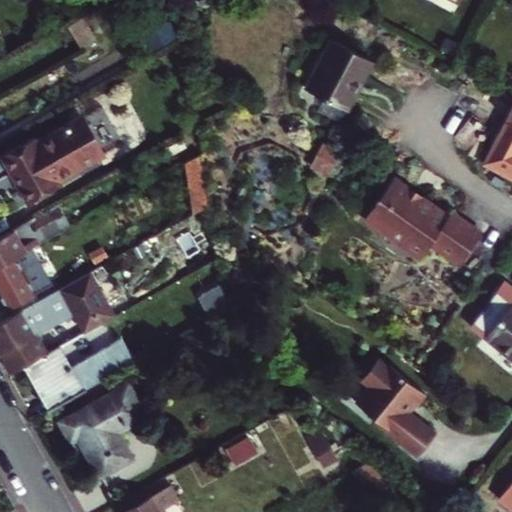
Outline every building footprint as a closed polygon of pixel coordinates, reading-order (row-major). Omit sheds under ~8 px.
[(335,38),(309,87),(349,109),(376,59),(335,38)] [(3,155),(14,174),(21,170),(27,180),(20,184),(25,193),(55,177),(54,174),(75,162),(76,165),(100,152),(81,119),(38,144),(34,137),(3,155)] [(511,122),(509,120),(485,165),(511,179),(511,122)] [(102,155),(100,152),(76,165),(79,168),(80,168),(82,170),(86,171),(100,163),(101,159),(100,156),(102,155)] [(203,153),(187,162),(196,214),(211,205),(203,153)] [(55,177),(76,165),(75,162),(54,174),(55,177)] [(58,181),(79,168),(76,165),(55,177),(58,181)] [(21,170),(14,174),(20,184),(27,180),(21,170)] [(60,185),(58,181),(55,177),(25,193),(30,202),(60,185)] [(453,223),(427,203),(420,205),(412,199),(411,192),(398,183),(372,219),(373,228),(386,238),(394,237),(407,247),(408,256),(421,265),(433,250),(462,271),(484,240),(455,219),(453,223)] [(420,205),(427,203),(411,192),(412,199),(420,205)] [(0,266),(40,244),(31,228),(39,223),(35,217),(0,237),(0,266)] [(51,265),(40,244),(0,266),(0,291),(1,293),(51,265)] [(51,265),(1,293),(9,309),(40,292),(38,290),(58,279),(51,265)] [(116,314),(93,271),(0,322),(0,353),(36,333),(36,334),(77,311),(87,330),(116,314)] [(296,272),(276,283),(285,300),(307,288),(299,274),(296,272)] [(202,296),(215,318),(232,308),(220,286),(202,296)] [(474,328),(489,340),(506,318),(492,307),(474,328)] [(489,340),(511,358),(511,310),(506,318),(489,340)] [(36,333),(0,353),(0,354),(11,373),(28,363),(47,352),(36,334),(36,333)] [(83,391),(137,361),(124,338),(74,366),(62,344),(47,352),(28,363),(53,408),(83,391)] [(394,373),(384,365),(368,384),(378,393),(364,410),(382,425),(381,426),(424,461),(441,441),(413,417),(419,409),(423,412),(432,400),(396,371),(394,373)] [(70,442),(78,438),(99,478),(134,458),(119,432),(148,416),(129,382),(59,421),(70,442)] [(335,459),(319,444),(309,456),(325,470),(335,459)] [(394,480),(369,460),(356,467),(384,489),(394,480)] [(162,511),(162,510),(181,499),(173,484),(148,498),(123,511),(162,511)]
